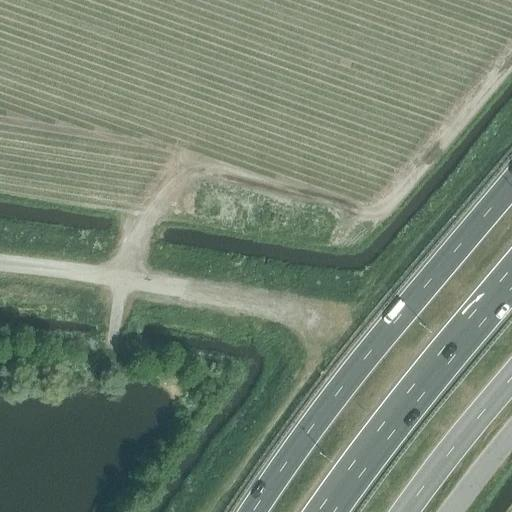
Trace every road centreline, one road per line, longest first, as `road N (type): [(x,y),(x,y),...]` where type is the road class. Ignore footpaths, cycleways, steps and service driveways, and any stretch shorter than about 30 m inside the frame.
road 1 (trunk): [(511,183),(307,431),(252,511)]
road 2 (trunk): [(325,511),(511,277)]
